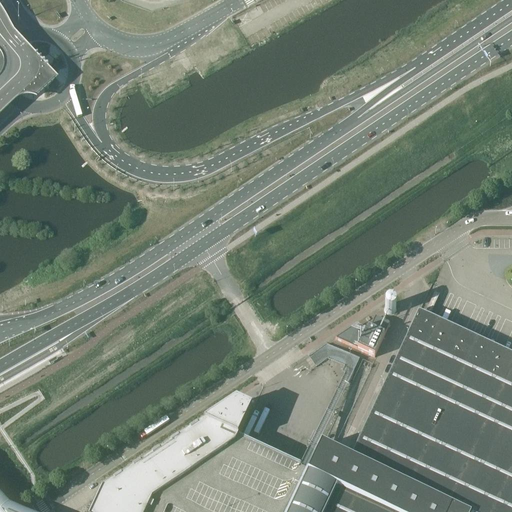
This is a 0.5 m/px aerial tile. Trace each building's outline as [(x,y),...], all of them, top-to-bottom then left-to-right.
[(387,305),(385,306),(385,307),(384,308),(384,309),(384,310),(384,311),(384,312),(385,313),(385,314),(386,314),(387,315),(388,316),(390,316),(391,316),(393,316),(394,315),(395,314),(395,313),(396,313),(396,312),(396,311),(396,310),(396,308),(395,307),(394,306),(393,305),(391,304),(390,304),(388,304),(387,305)] [(290,511),(511,511),(511,360),(417,316),(350,460),(321,446),(309,474),(290,511)] [(374,358),(390,325),(375,318),(370,330),(367,328),(364,335),(351,329),(335,340),(374,358)] [(290,511),(309,474),(302,471),(273,457),(238,441),(251,412),(236,405),(204,426),(204,427),(102,494),(93,511),(290,511)] [(0,511),(11,511),(3,504),(0,500),(0,511)]
